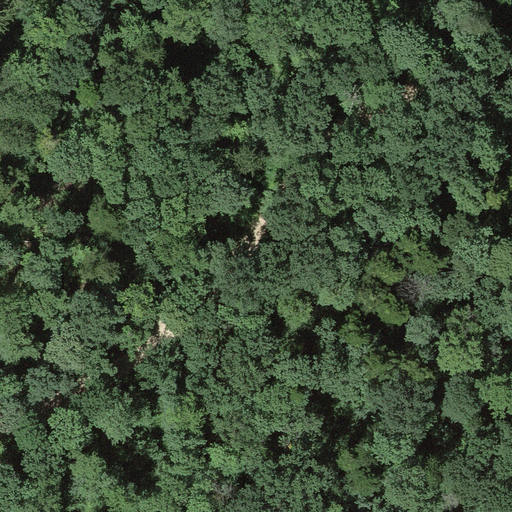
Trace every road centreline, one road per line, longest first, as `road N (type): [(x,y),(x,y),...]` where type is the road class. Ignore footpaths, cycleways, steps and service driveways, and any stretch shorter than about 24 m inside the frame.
road 1 (track): [(195,310),(310,157),(360,117),(401,95),(511,61)]
road 2 (track): [(178,0),(195,310)]
road 3 (track): [(195,310),(102,379),(0,432)]
road 4 (track): [(195,310),(271,511)]
